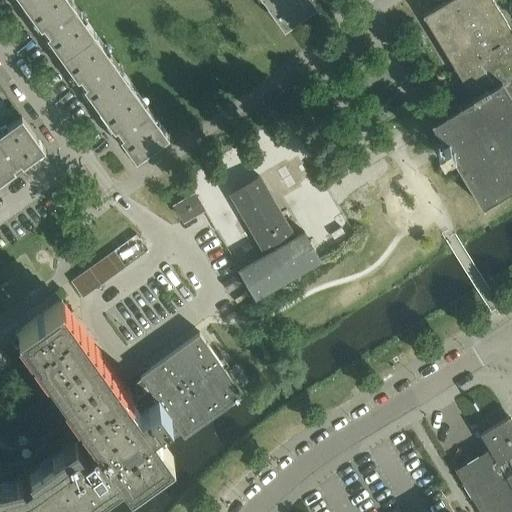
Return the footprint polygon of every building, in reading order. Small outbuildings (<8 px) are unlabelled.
[(47,33),(62,54),(93,32),(70,0),(31,0),(25,4),(40,25),(47,33)] [(264,0),(283,27),(315,4),(312,0),(264,0)] [(461,105),(460,104),(458,105),(459,106),(447,114),(446,112),(444,113),(445,115),(440,118),(433,122),(433,121),(431,121),(434,127),(443,141),(442,142),(442,143),(444,142),(447,148),(446,149),(447,150),(448,150),(482,206),(511,187),(511,31),(510,29),(491,0),(447,0),(433,9),(422,15),(423,17),(424,17),(453,64),(452,64),(457,72),(465,67),(480,91),(471,97),(472,98),(461,105)] [(83,84),(98,105),(130,82),(93,32),(62,54),(77,76),(83,84)] [(130,82),(98,105),(120,135),(135,156),(167,133),(130,82)] [(0,132),(0,179),(2,178),(44,148),(21,117),(0,132)] [(303,232),(294,237),(286,222),(292,219),(291,217),(285,221),(281,214),(287,211),(286,210),(280,213),(258,176),(230,192),(239,208),(266,254),(239,269),(254,296),(263,291),(265,290),(264,290),(318,259),(319,258),(314,249),(318,247),(317,245),(313,248),(310,242),(314,239),(313,238),(309,240),(303,232)] [(175,204),(183,219),(203,208),(195,193),(175,204)] [(114,250),(71,281),(83,297),(126,266),(114,250)] [(21,476),(0,481),(0,508),(0,509),(2,511),(101,511),(101,506),(101,500),(100,494),(100,490),(101,489),(121,475),(129,486),(173,455),(165,443),(181,431),(183,434),(243,392),(241,389),(240,389),(232,377),(229,372),(217,355),(211,347),(200,333),(200,332),(189,339),(177,348),(165,356),(124,386),(123,386),(69,310),(62,301),(61,299),(43,312),(39,315),(37,317),(36,318),(36,317),(18,330),(18,331),(15,333),(86,432),(83,434),(81,436),(79,439),(78,440),(76,437),(29,471),(31,474),(24,479),(21,476)] [(455,467),(454,468),(462,482),(460,483),(461,483),(462,482),(470,495),(469,496),(469,497),(471,496),(478,509),(477,510),(477,511),(479,510),(480,511),(511,511),(511,418),(509,414),(479,433),(488,447),(484,450),(483,451),(455,467)]
